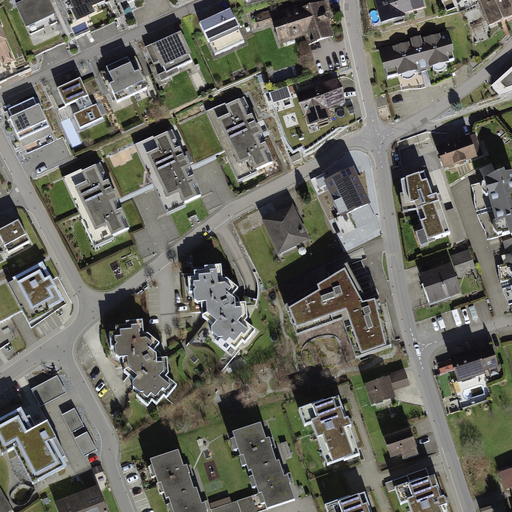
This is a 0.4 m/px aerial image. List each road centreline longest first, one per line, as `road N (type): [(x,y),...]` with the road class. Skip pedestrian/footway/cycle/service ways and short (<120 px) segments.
road 1 (residential): [(375,137),(340,146),(234,208),(94,311)]
road 2 (residential): [(0,95),(207,0)]
road 3 (residential): [(416,348),(375,137)]
road 4 (residential): [(469,511),(416,348)]
road 5 (residential): [(375,137),(431,112),(511,48)]
road 6 (residential): [(351,0),(375,137)]
road 7 (residential): [(94,311),(29,196)]
road 8 (residential): [(461,200),(500,324)]
